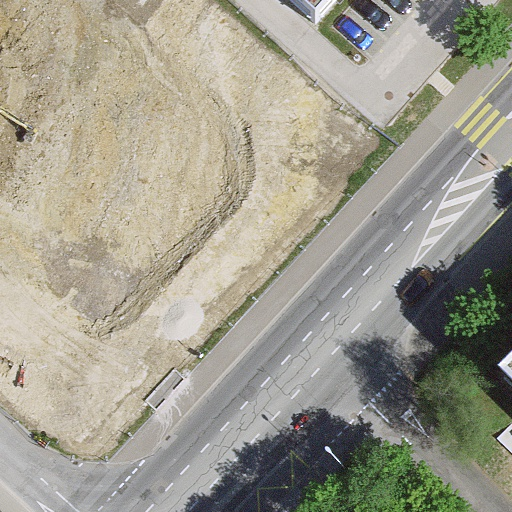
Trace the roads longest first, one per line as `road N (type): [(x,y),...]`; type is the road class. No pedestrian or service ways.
road 1 (secondary): [(511,139),(307,359)]
road 2 (unclassified): [(456,511),(307,359)]
road 3 (secondary): [(307,359),(167,511)]
